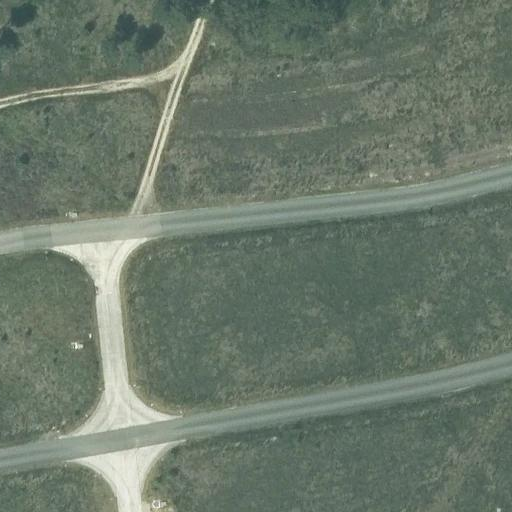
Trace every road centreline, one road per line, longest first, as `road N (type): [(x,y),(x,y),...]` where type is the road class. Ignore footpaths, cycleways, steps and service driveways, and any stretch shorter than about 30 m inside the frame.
road 1 (unknown): [(0,460),(511,347)]
road 2 (unknown): [(206,0),(177,80),(146,231)]
